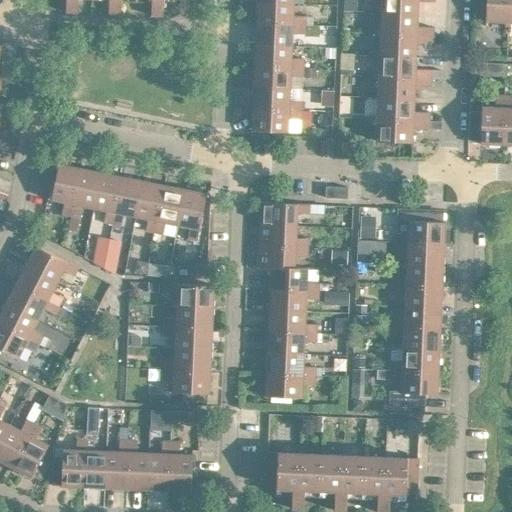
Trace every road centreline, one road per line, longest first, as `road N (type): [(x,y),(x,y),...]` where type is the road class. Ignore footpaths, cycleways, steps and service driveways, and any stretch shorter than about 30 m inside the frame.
road 1 (residential): [(231,511),(244,161)]
road 2 (residential): [(456,511),(465,193),(452,169)]
road 3 (residential): [(452,169),(244,161)]
road 4 (residential): [(225,161),(30,125)]
road 5 (residential): [(452,169),(454,0)]
road 6 (residential): [(227,0),(225,161)]
road 7 (residential): [(0,245),(21,202),(30,125)]
